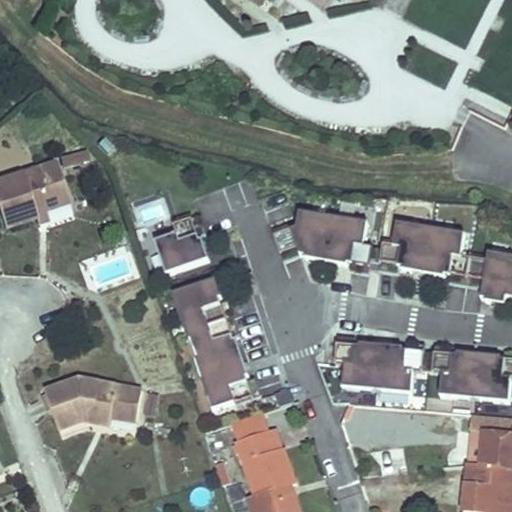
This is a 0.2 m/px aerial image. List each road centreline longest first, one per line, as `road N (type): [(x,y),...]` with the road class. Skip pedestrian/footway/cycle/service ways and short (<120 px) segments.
road 1 (track): [(0,0),(33,42),(123,101),(370,166),(481,158)]
road 2 (residential): [(286,306),(511,330)]
road 3 (residential): [(356,511),(286,306)]
road 4 (residential): [(52,511),(0,362)]
